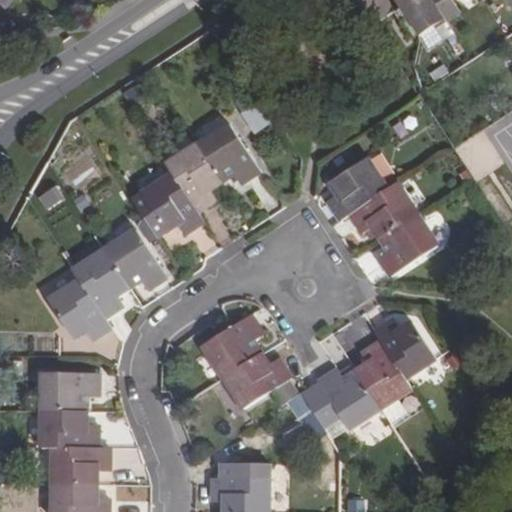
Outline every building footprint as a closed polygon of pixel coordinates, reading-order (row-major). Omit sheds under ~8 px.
[(0,0),(8,8),(16,0),(0,0)] [(390,0),(358,0),(375,26),(397,11),(390,0)] [(398,0),(404,8),(411,21),(421,36),(436,27),(438,30),(461,13),(454,0),(398,0)] [(404,8),(397,11),(405,23),(411,21),(404,8)] [(261,103),(244,115),(259,136),(276,124),(261,103)] [(231,125),(201,144),(225,181),(237,175),(244,184),(261,173),(231,125)] [(201,144),(170,164),(176,174),(202,212),(220,200),(213,189),(225,181),(201,144)] [(338,194),(329,200),(341,219),(351,213),(387,188),(369,160),(332,184),(338,194)] [(176,174),(145,195),(169,232),(181,225),(188,235),(207,223),(202,212),(176,174)] [(387,188),(351,213),(363,231),(373,226),(380,237),(420,211),(400,181),(387,188)] [(420,211),(380,237),(388,250),(379,256),(392,275),(440,244),(420,211)] [(136,233),(105,253),(129,291),(141,284),(146,291),(165,280),(136,233)] [(105,253),(75,272),(80,281),(104,318),(123,307),(117,299),(129,291),(105,253)] [(80,281),(50,300),(74,338),(85,331),(91,341),(111,329),(104,318),(80,281)] [(251,318),(205,347),(226,380),(263,354),(255,343),(264,338),(251,318)] [(396,323),(377,334),(382,343),(408,380),(436,361),(413,325),(401,332),(396,323)] [(369,366),(358,374),(383,411),(394,427),(411,416),(401,400),(414,391),(408,380),(382,343),(364,355),(369,366)] [(263,354),(226,380),(245,409),(273,392),(283,408),(289,404),(300,397),(290,381),(292,380),(279,361),(270,366),(263,354)] [(47,373),(46,412),(89,413),(90,398),(100,398),(100,375),(47,373)] [(338,373),(302,396),(323,429),(343,417),(352,431),(383,411),(358,374),(344,382),(338,373)] [(313,416),(300,397),(289,404),(301,424),(313,416)] [(46,412),(46,447),(56,448),(100,448),(100,426),(89,426),(89,413),(46,412)] [(56,448),(55,487),(99,487),(100,472),(111,473),(111,449),(100,448),(56,448)] [(222,479),(215,479),(215,500),(226,500),(225,511),(269,511),(270,465),(222,465),(222,479)] [(55,487),(54,511),(110,511),(110,501),(99,501),(99,487),(55,487)]
